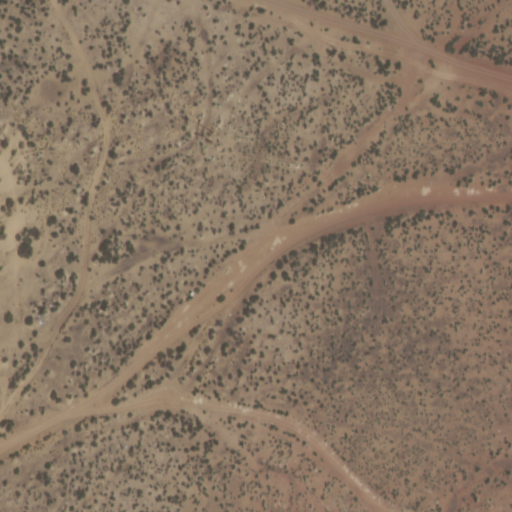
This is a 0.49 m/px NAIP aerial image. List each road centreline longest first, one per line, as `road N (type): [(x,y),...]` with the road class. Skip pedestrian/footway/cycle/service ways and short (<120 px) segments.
road 1 (residential): [(0,446),(96,395),(203,297),(298,236),(380,207),(511,197)]
road 2 (track): [(263,0),(511,78)]
